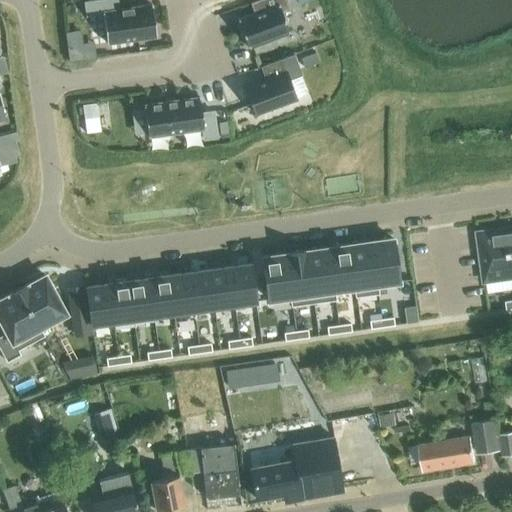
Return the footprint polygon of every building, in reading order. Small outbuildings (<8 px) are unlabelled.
[(116,0),(100,0),(84,2),(86,16),(102,14),(106,44),(156,37),(151,5),(118,10),(116,0)] [(254,14),(237,20),(248,48),(289,33),(282,13),(289,10),(285,0),(260,0),(264,10),(254,14)] [(82,43),(66,45),(68,60),(84,58),(82,43)] [(315,54),(301,59),(304,68),(305,68),(319,63),(315,54)] [(265,80),(244,88),(254,114),(296,98),(289,80),(301,75),(293,55),(260,67),(265,80)] [(198,97),(143,105),(148,137),(202,129),(203,139),(216,137),(213,112),(201,113),(198,97)] [(226,122),(219,123),(220,134),(228,133),(226,122)] [(511,265),(507,229),(477,233),(484,282),(511,277),(511,265)] [(392,239),(370,242),(376,285),(398,281),(392,239)] [(370,242),(348,245),(354,288),(356,297),(377,294),(376,285),(370,242)] [(348,245),(327,248),(333,291),(354,288),(348,245)] [(327,248),(306,251),(313,303),(334,300),(333,291),(327,248)] [(306,251),(284,254),(290,297),(292,307),(313,303),(306,251)] [(284,254),(262,257),(268,300),(290,297),(284,254)] [(250,264),(228,267),(234,305),(255,302),(250,264)] [(228,267),(208,270),(214,308),(234,305),(228,267)] [(208,270),(188,273),(193,311),(214,308),(208,270)] [(188,273),(168,275),(173,314),(193,311),(188,273)] [(168,275),(148,278),(153,316),(173,314),(168,275)] [(44,276),(18,290),(38,328),(65,314),(44,276)] [(148,278),(127,281),(133,319),(153,316),(148,278)] [(127,281),(107,284),(113,322),(133,319),(127,281)] [(107,284),(86,287),(89,310),(91,325),(113,322),(107,284)] [(18,290),(0,299),(0,321),(6,333),(17,351),(43,336),(38,328),(18,290)] [(89,310),(71,313),(74,334),(92,332),(91,325),(89,310)] [(393,318),(381,319),(382,327),(394,326),(393,318)] [(381,319),(369,321),(370,329),(382,327),(381,319)] [(350,324),(338,326),(339,333),(351,332),(350,324)] [(338,326),(326,327),(327,335),(339,333),(338,326)] [(307,330),(295,331),(296,339),(308,338),(307,330)] [(295,331),(283,333),(284,341),(296,339),(295,331)] [(6,333),(0,336),(0,350),(6,362),(19,355),(17,351),(6,333)] [(250,338),(239,340),(240,347),(251,346),(250,338)] [(239,340),(227,341),(228,349),(240,347),(239,340)] [(210,344),(198,345),(199,353),(211,352),(210,344)] [(198,345),(186,347),(187,355),(199,353),(198,345)] [(170,349),(158,351),(159,359),(171,357),(170,349)] [(158,351),(146,353),(147,361),(159,359),(158,351)] [(129,355),(117,357),(119,365),(130,363),(129,355)] [(92,357),(80,359),(83,374),(96,371),(92,357)] [(117,357),(105,358),(107,366),(119,365),(117,357)] [(80,359),(61,364),(65,379),(83,374),(80,359)] [(378,415),(380,428),(396,425),(393,412),(378,415)] [(496,420),(472,424),(477,454),(500,450),(496,420)] [(113,422),(102,425),(106,439),(117,435),(113,422)] [(252,444),(294,435),(292,423),(249,432),(252,444)] [(511,432),(499,434),(502,456),(511,454),(511,432)] [(294,461),(247,468),(253,504),(287,499),(287,502),(345,493),(335,435),(291,442),(294,461)] [(423,471),(474,462),(469,437),(419,446),(407,447),(410,464),(422,463),(423,471)] [(199,449),(204,498),(238,494),(233,445),(199,449)] [(156,511),(182,506),(176,476),(189,474),(185,450),(159,455),(161,468),(157,468),(159,480),(150,482),(156,511)] [(102,494),(90,497),(94,511),(136,511),(126,473),(99,481),(102,494)] [(21,504),(13,486),(1,491),(8,509),(21,504)] [(34,504),(21,508),(22,511),(65,511),(63,504),(61,505),(55,489),(50,490),(52,494),(38,499),(36,495),(32,497),(34,504)]
